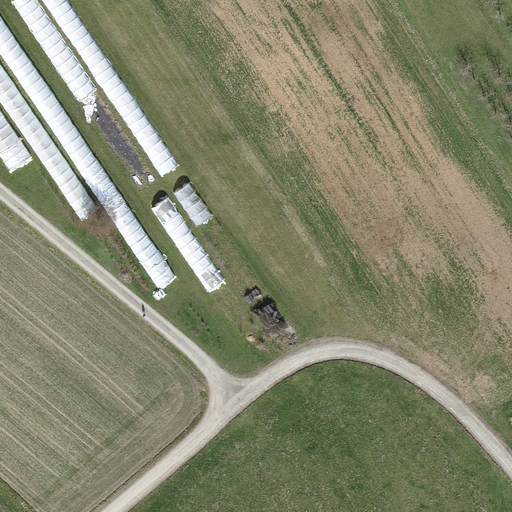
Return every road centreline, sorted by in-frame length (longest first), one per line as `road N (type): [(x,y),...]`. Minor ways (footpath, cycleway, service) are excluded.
road 1 (track): [(237,400),(311,354),(366,352),(425,380),(511,466)]
road 2 (track): [(237,400),(0,192)]
road 3 (track): [(111,511),(237,400)]
